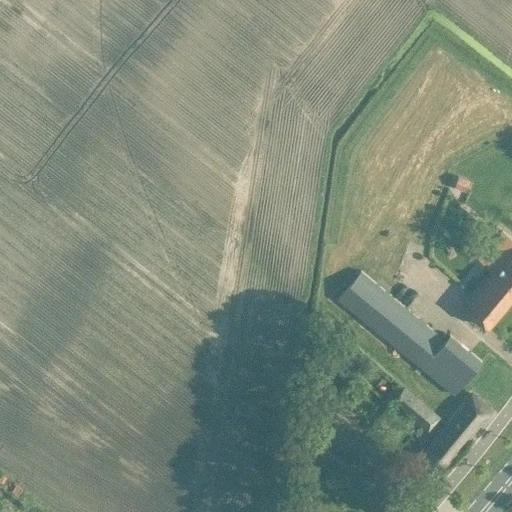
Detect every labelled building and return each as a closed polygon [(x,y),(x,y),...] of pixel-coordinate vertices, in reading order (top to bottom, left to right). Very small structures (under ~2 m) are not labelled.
[(511,0),(436,0),(380,114),(411,129),(414,122),(451,140),(511,14),(511,0)] [(511,120),(511,56),(487,109),(511,120)] [(459,176),(455,186),(466,191),(470,180),(459,176)] [(511,244),(462,304),(488,326),(511,297),(511,244)] [(339,297),(454,394),(482,360),(450,333),(445,339),(363,269),(339,297)] [(393,399),(418,420),(428,429),(440,415),(430,406),(405,385),(393,399)] [(411,467),(431,483),(491,410),(472,393),(411,467)] [(319,428),(345,450),(362,429),(336,407),(319,428)]
